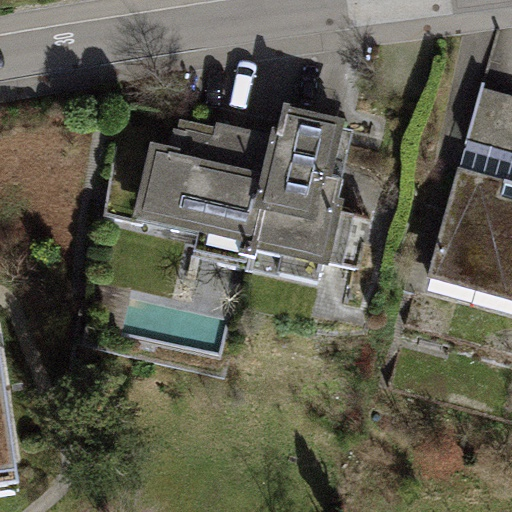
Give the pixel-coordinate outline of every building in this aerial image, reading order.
[(281,150),(254,249),(337,270),(353,208),(329,202),(349,123),(292,109),(281,150)] [(254,249),(281,150),(174,123),(148,222),(254,249)] [(511,306),(511,188),(463,175),(433,286),(511,306)] [(135,311),(128,342),(224,364),(231,333),(135,311)] [(0,485),(18,483),(0,337),(0,485)]
